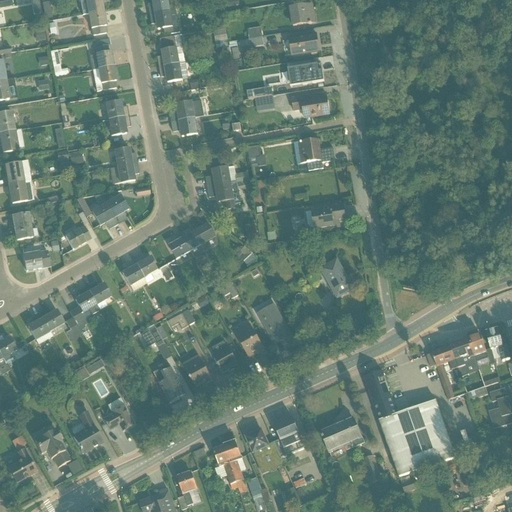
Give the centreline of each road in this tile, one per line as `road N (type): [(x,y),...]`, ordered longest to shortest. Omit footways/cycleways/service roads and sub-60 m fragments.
road 1 (residential): [(25,298),(165,214),(127,0)]
road 2 (secondary): [(400,339),(237,411),(82,498)]
road 3 (residential): [(340,0),(384,293),(400,339)]
